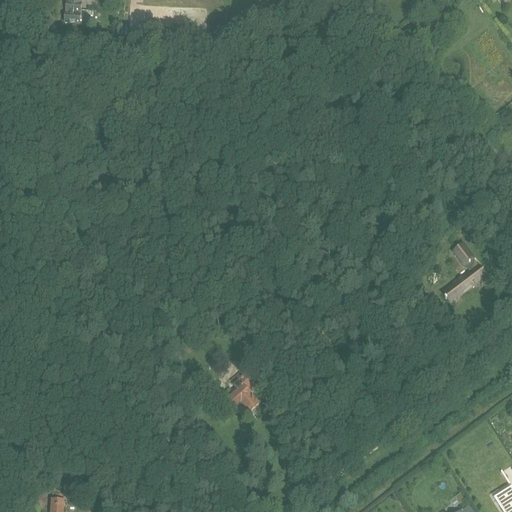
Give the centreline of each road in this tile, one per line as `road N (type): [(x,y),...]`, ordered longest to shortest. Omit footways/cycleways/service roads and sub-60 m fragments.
road 1 (unclassified): [(0,501),(40,0)]
road 2 (track): [(511,336),(286,511)]
